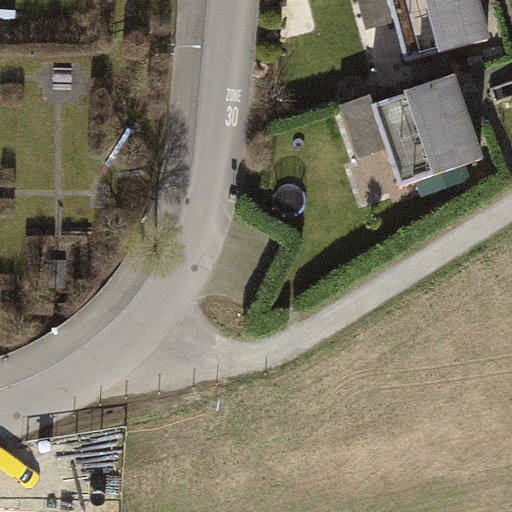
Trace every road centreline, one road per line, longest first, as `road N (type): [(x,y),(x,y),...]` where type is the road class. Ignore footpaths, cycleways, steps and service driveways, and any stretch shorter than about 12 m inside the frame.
road 1 (residential): [(0,414),(46,402),(94,375),(167,301),(203,236),(216,190),(237,0)]
road 2 (track): [(131,346),(184,360),(281,337),(511,208)]
